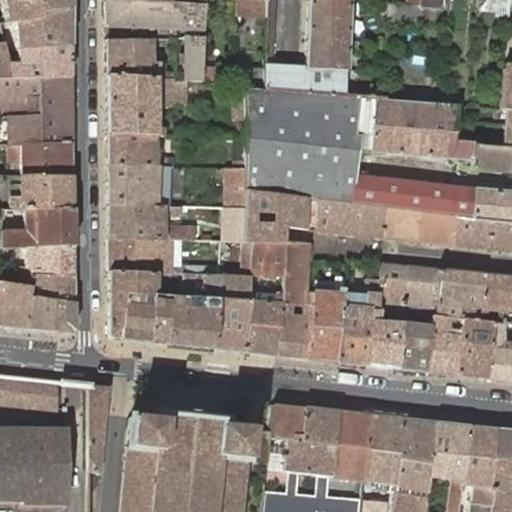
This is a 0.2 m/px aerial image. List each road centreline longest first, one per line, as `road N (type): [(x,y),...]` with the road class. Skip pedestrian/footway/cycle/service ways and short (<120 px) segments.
road 1 (tertiary): [(82,362),(511,409)]
road 2 (residential): [(82,362),(79,0)]
